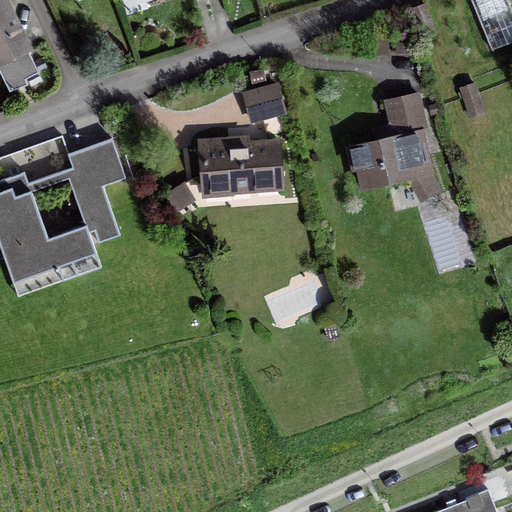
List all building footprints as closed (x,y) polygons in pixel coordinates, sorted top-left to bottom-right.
[(0,0),(0,58),(26,45),(3,0),(0,0)] [(471,0),(492,49),(511,40),(511,11),(507,0),(471,0)] [(425,4),(410,9),(420,35),(434,30),(425,4)] [(39,72),(26,45),(0,58),(0,72),(9,91),(27,84),(25,79),(39,72)] [(484,112),(474,83),(461,87),(471,116),(484,112)] [(284,112),(276,84),(245,93),(253,120),(284,112)] [(418,93),(386,101),(394,136),(350,146),(355,168),(360,167),(364,187),(429,172),(419,126),(425,125),(418,93)] [(73,167),(28,182),(24,171),(0,179),(0,244),(13,282),(55,267),(57,273),(60,271),(63,280),(101,266),(89,232),(94,230),(98,242),(120,235),(102,185),(125,177),(112,138),(68,153),(73,167)] [(229,140),(201,142),(205,193),(231,191),(231,189),(281,186),(278,141),(229,145),(229,140)] [(192,198),(185,182),(166,194),(175,209),(192,198)] [(497,511),(488,488),(466,497),(466,499),(432,511),(497,511)]
